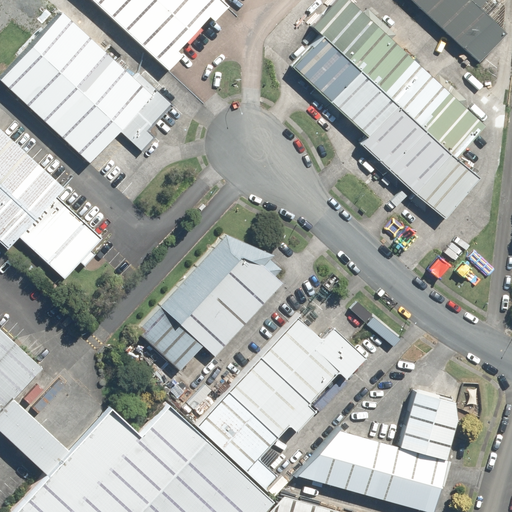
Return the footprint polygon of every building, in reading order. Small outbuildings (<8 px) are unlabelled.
[(225,6),(218,0),(89,0),(165,70),(179,55),(175,51),(207,17),(211,21),(225,6)] [(481,122),(348,0),(332,0),(311,23),(319,31),(452,153),(481,122)] [(412,0),(461,46),(488,18),(474,5),(479,0),(412,0)] [(133,77),(60,11),(0,76),(0,80),(87,159),(115,128),(139,150),(153,135),(146,130),(172,102),(138,71),(133,77)] [(476,175),(452,153),(319,31),(289,65),(364,135),(359,141),(415,192),(442,215),(476,175)] [(62,184),(0,127),(0,240),(6,245),(16,234),(64,277),(101,236),(54,193),(62,184)] [(271,252),(224,232),(134,329),(179,370),(201,345),(212,355),(278,283),(259,265),(271,252)] [(293,314),(192,424),(260,486),(273,472),(256,456),(286,423),(294,430),(313,409),(306,402),(337,368),(344,375),(362,355),(331,327),(320,338),(293,314)] [(39,354),(0,319),(0,427),(47,470),(9,511),(257,511),(272,496),(260,486),(192,424),(167,400),(138,431),(108,404),(70,446),(8,389),(39,354)] [(413,388),(397,444),(444,457),(455,416),(452,399),(413,388)] [(295,472),(431,510),(446,458),(444,457),(397,444),(337,428),(295,472)] [(262,511),(351,511),(281,492),(262,511)]
